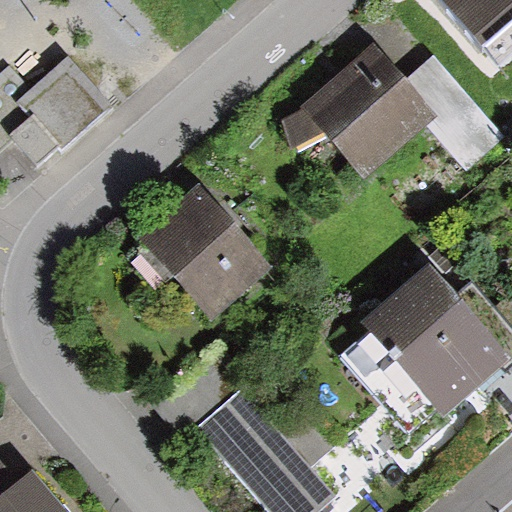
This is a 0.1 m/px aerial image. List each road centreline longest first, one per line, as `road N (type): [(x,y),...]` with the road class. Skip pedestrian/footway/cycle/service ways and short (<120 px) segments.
road 1 (residential): [(294,0),(48,224),(26,264)]
road 2 (residential): [(26,264),(14,331),(169,511)]
